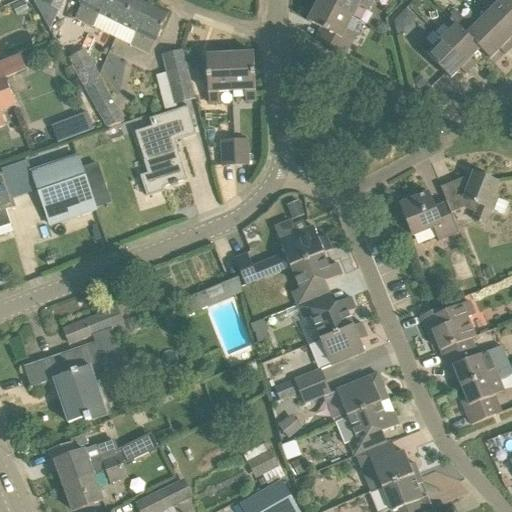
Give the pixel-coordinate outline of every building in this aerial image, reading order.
[(45,0),(43,4),(59,12),(60,12),(66,0),(45,0)] [(115,0),(83,0),(80,6),(81,7),(75,19),(100,31),(107,18),(115,0)] [(171,14),(142,0),(115,0),(107,18),(100,31),(131,46),(149,55),(156,41),(156,42),(171,14)] [(320,0),(320,1),(353,19),(359,6),(369,10),(373,0),(320,0)] [(481,21),(510,50),(511,48),(511,40),(511,39),(511,38),(511,22),(489,0),(485,0),(482,4),(490,12),(481,21)] [(511,0),(489,0),(511,22),(511,0)] [(353,19),(320,1),(309,22),(328,32),(323,44),(346,55),(356,35),(348,30),(353,19)] [(451,20),(481,50),(491,60),(500,50),(506,55),(510,50),(481,21),(473,29),(457,13),(451,20)] [(442,41),(471,70),(477,64),(472,59),(481,50),(451,20),(445,26),(451,32),(442,41)] [(398,35),(404,30),(404,29),(396,21),(395,21),(398,35)] [(442,41),(434,49),(425,40),(419,46),(431,59),(451,79),(461,70),(466,75),(471,70),(442,41)] [(99,76),(98,75),(85,47),(70,59),(84,85),(99,76)] [(190,82),(182,52),(164,57),(168,73),(177,104),(179,104),(180,106),(196,101),(190,82)] [(0,112),(16,106),(5,79),(27,71),(20,54),(0,62),(0,112)] [(254,54),(231,55),(233,92),(246,92),(246,102),(257,102),(254,54)] [(231,55),(207,56),(209,104),(220,103),(220,93),(233,92),(231,55)] [(200,58),(184,60),(187,69),(201,68),(200,58)] [(108,127),(124,121),(99,76),(84,85),(108,127)] [(413,83),(420,90),(424,87),(427,83),(420,76),(414,82),(413,83)] [(154,127),(137,133),(152,175),(143,177),(150,197),(168,191),(167,188),(187,181),(174,141),(196,133),(189,106),(152,120),(154,127)] [(59,143),(95,128),(88,111),(52,126),(59,143)] [(236,167),(249,166),(248,140),(235,141),(236,167)] [(235,141),(222,141),(223,167),(236,167),(235,141)] [(52,227),(96,211),(77,158),(32,173),(45,212),(47,211),(52,227)] [(448,203),(452,213),(464,209),(476,213),(474,221),(486,226),(492,210),(505,215),(510,203),(493,197),(498,183),(475,174),(472,181),(465,179),(442,188),(448,203)] [(14,208),(3,176),(0,177),(0,229),(11,226),(6,211),(14,208)] [(88,189),(95,209),(112,203),(105,183),(88,189)] [(460,233),(452,213),(448,203),(435,208),(429,193),(401,205),(414,238),(434,229),(440,242),(460,233)] [(287,206),(293,220),(305,216),(299,201),(287,206)] [(324,255),(324,254),(332,250),(326,236),(319,239),(314,227),(306,230),(280,241),(286,254),(253,268),(248,254),(235,259),(243,278),(246,285),(324,255)] [(338,264),(330,267),(324,255),(246,285),(247,288),(292,269),(301,290),(292,293),(298,307),(323,297),(319,286),(343,276),(338,264)] [(483,271),(487,280),(495,277),(492,268),(483,271)] [(207,309),(201,294),(183,301),(189,316),(207,309)] [(328,308),(323,297),(298,307),(304,321),(311,318),(321,341),(354,327),(348,313),(357,310),(352,298),(328,308)] [(436,311),(443,308),(439,298),(432,301),(436,311)] [(442,352),(473,339),(476,338),(468,318),(476,314),(471,301),(444,312),(443,308),(436,311),(421,317),(430,340),(436,338),(442,352)] [(102,386),(98,388),(94,376),(109,370),(110,375),(126,369),(113,330),(126,325),(119,308),(65,330),(71,345),(94,336),(96,347),(72,356),(27,371),(26,369),(25,369),(32,389),(57,380),(61,393),(59,394),(69,424),(85,419),(87,422),(92,420),(112,413),(102,386)] [(269,332),(264,320),(251,325),(255,334),(255,333),(260,344),(270,339),(268,333),(269,332)] [(354,327),(321,341),(331,367),(365,353),(361,341),(368,338),(362,324),(354,327)] [(462,387),(511,367),(503,347),(480,356),(473,339),(442,352),(451,375),(457,373),(462,387)] [(496,396),(504,393),(499,381),(511,376),(511,368),(511,367),(462,387),(468,400),(462,402),(472,426),(503,413),(496,396)] [(321,370),(295,381),(300,393),(326,382),(321,370)] [(338,391),(338,392),(331,395),(325,398),(335,423),(336,423),(349,418),(348,417),(381,404),(389,400),(379,374),(338,391)] [(299,393),(294,381),(275,389),(280,401),(299,393)] [(331,395),(326,382),(300,393),(305,406),(325,398),(331,395)] [(348,417),(349,418),(336,423),(345,445),(350,443),(355,457),(357,456),(388,444),(383,433),(400,426),(395,414),(387,417),(381,404),(348,417)] [(304,430),(291,414),(278,425),(291,441),(304,430)] [(73,442),(75,450),(88,445),(85,435),(70,440),(71,443),(73,442)] [(123,466),(119,454),(113,441),(85,451),(56,462),(65,487),(94,476),(94,477),(108,472),(123,466)] [(118,447),(122,460),(145,454),(141,441),(118,447)] [(371,493),(383,489),(419,473),(417,469),(412,471),(404,452),(397,455),(391,442),(388,444),(357,456),(371,493)] [(264,476),(270,489),(283,482),(286,480),(267,443),(244,455),(256,480),(264,476)] [(309,470),(302,458),(292,464),(299,476),(309,470)] [(123,466),(108,472),(112,483),(127,478),(123,466)] [(423,511),(420,501),(423,500),(416,481),(421,479),(419,473),(383,489),(371,493),(370,494),(377,511),(423,511)] [(94,476),(65,487),(74,511),(103,501),(99,490),(94,477),(94,476)] [(166,511),(194,498),(185,479),(164,490),(136,505),(139,511),(166,511)] [(300,511),(283,482),(270,489),(241,506),(244,511),(300,511)]
